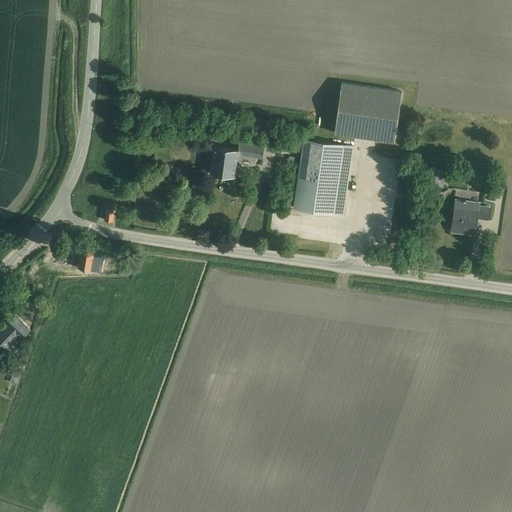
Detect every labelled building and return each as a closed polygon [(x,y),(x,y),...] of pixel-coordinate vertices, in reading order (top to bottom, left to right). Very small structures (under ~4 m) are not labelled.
[(394,141),(402,90),(342,82),(334,132),(394,141)] [(344,215),(345,205),(353,146),(303,139),(294,208),(344,215)] [(262,157),(264,147),(264,145),(238,141),(237,149),(214,146),(210,173),(234,176),(237,154),(262,157)] [(487,219),(489,209),(489,207),(479,205),(479,202),(456,199),(452,226),(467,228),(466,233),(475,234),(477,218),(487,219)] [(490,212),(500,213),(501,207),(491,205),(490,212)] [(105,220),(113,221),(115,208),(107,206),(105,220)] [(271,212),(268,232),(298,236),(301,216),(271,212)] [(78,268),(88,270),(89,270),(92,255),(96,256),(97,249),(82,246),(78,268)] [(0,330),(0,344),(1,345),(5,349),(17,336),(20,339),(30,328),(17,316),(8,326),(6,324),(5,325),(0,330)]
